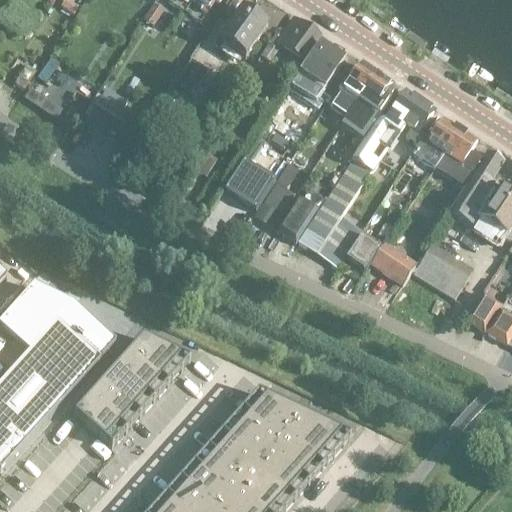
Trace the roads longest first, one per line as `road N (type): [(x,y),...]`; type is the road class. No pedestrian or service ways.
road 1 (unclassified): [(511,384),(162,219),(0,118)]
road 2 (tertiary): [(511,140),(298,0)]
